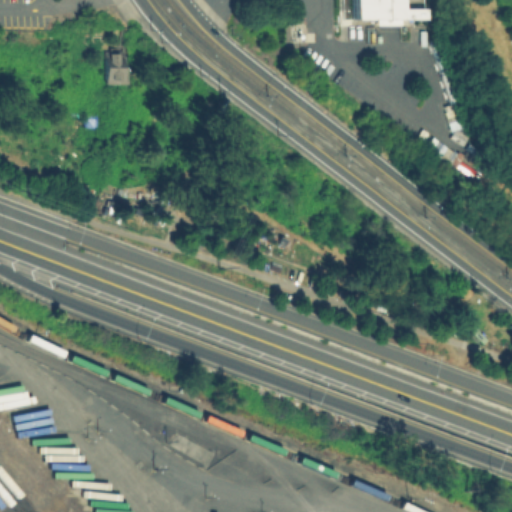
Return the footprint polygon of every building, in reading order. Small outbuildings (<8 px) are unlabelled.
[(421,0),(421,20),(344,22),(344,0),(421,0)] [(125,52),(124,83),(106,83),(106,52),(125,52)] [(454,100),(451,85),(442,87),(445,102),(454,100)] [(414,124),(391,109),(384,122),(407,136),(414,124)] [(440,161),(448,151),(419,128),(412,138),(440,161)]
